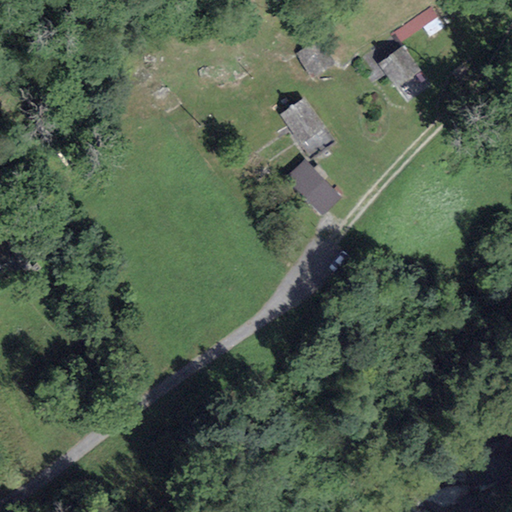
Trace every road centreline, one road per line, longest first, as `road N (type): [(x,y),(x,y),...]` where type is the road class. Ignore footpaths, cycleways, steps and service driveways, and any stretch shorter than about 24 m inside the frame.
road 1 (residential): [(0,506),(178,377),(339,244)]
road 2 (track): [(339,244),(383,178),(511,33)]
